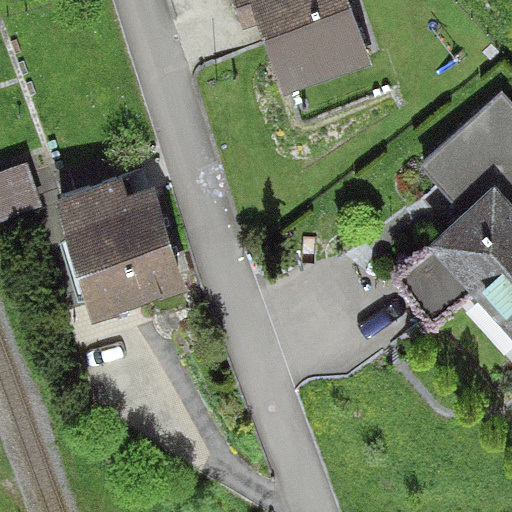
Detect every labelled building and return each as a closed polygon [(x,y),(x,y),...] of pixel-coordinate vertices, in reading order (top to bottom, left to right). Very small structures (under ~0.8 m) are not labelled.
[(350,0),(233,0),(244,29),(258,24),(283,95),(373,64),(350,0)] [(466,214),(391,281),(435,330),(472,297),(511,341),(511,104),(502,94),(422,165),(466,214)] [(27,163),(0,172),(0,220),(42,206),(27,163)] [(121,178),(52,201),(66,242),(85,301),(93,324),(189,292),(154,188),(127,197),(121,178)] [(85,301),(66,242),(60,244),(79,303),(85,301)]
